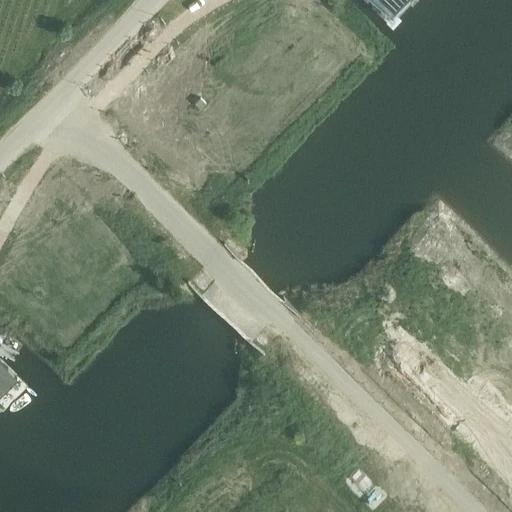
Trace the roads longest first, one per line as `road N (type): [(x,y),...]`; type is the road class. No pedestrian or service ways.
road 1 (residential): [(56,99),(273,317)]
road 2 (residential): [(475,511),(273,317)]
road 3 (residential): [(511,461),(392,346)]
road 4 (unclassified): [(56,99),(152,0)]
